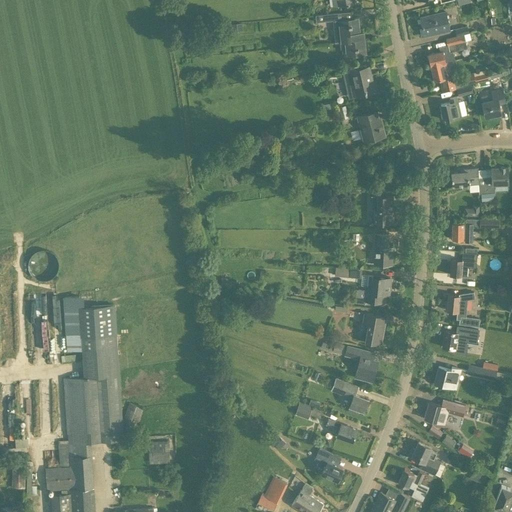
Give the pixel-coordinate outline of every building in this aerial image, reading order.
[(420,17),(424,36),(450,30),(445,11),(420,17)] [(344,41),(346,41),(346,37),(354,36),(353,33),(360,32),(358,17),(340,19),(339,13),(316,16),(317,23),(335,21),(337,42),(344,41)] [(232,32),(243,31),(242,23),(231,24),(232,25),(229,25),(230,30),(232,30),(232,32)] [(456,35),(469,31),(468,25),(455,29),(456,35)] [(346,41),(344,41),(346,56),(366,53),(364,31),(360,32),(353,33),(354,36),(346,37),(346,41)] [(429,54),(431,65),(448,61),(448,62),(455,60),(453,52),(468,48),(466,41),(472,40),(469,31),(456,35),(457,36),(446,39),(447,45),(439,47),(440,51),(429,54)] [(431,65),(434,80),(440,79),(442,91),(456,88),(453,75),(451,76),(448,62),(448,61),(431,65)] [(349,70),(352,84),(355,83),(357,93),(365,91),(365,93),(375,91),(373,80),(370,81),(367,66),(349,70)] [(460,76),(462,86),(489,80),(488,79),(502,76),(501,71),(487,74),(486,70),(460,76)] [(499,77),(492,79),(494,85),(501,84),(499,77)] [(458,96),(473,93),(471,85),(457,89),(458,96)] [(499,104),(506,103),(503,88),(491,91),(493,99),(482,101),(485,117),(501,113),(499,104)] [(450,102),(440,104),(444,119),(461,116),(457,96),(450,98),(450,102)] [(361,125),(364,124),(368,139),(385,134),(383,125),(381,125),(377,111),(359,116),(361,125)] [(281,140),(297,136),(295,129),(279,133),(281,140)] [(491,167),(492,176),(485,176),(487,199),(492,199),(495,192),(494,184),(508,183),(508,167),(491,167)] [(451,172),(453,186),(460,185),(460,187),(462,186),(463,189),(469,188),(469,184),(468,177),(478,176),(478,168),(460,169),(460,171),(451,172)] [(477,177),(478,193),(478,194),(481,194),(482,200),(487,199),(485,176),(477,177)] [(396,194),(370,194),(370,195),(372,195),(371,209),(374,209),(374,222),(392,223),(393,208),(391,208),(391,195),(396,195),(396,194)] [(452,223),(452,238),(463,239),(463,238),(465,238),(465,242),(473,242),(473,227),(480,227),(500,227),(500,219),(480,219),(466,219),(466,223),(463,223),(452,223)] [(374,251),(377,251),(376,264),(391,265),(392,247),(388,246),(388,233),(375,233),(374,251)] [(41,250),(40,250),(38,251),(36,251),(35,252),(34,253),(32,254),(31,256),(30,257),(30,259),(29,260),(29,262),(28,264),(28,266),(28,267),(29,269),(29,271),(30,272),(31,274),(32,275),(33,276),(35,278),(36,279),(38,279),(39,280),(41,280),(43,281),(45,281),(46,280),(48,280),(50,279),(51,279),(53,278),(54,277),(55,276),(56,275),(57,273),(58,272),(58,270),(59,269),(59,267),(59,266),(59,264),(59,262),(59,261),(58,259),(58,258),(57,256),(56,255),(55,254),(53,253),(52,252),(51,251),(49,250),(48,250),(46,250),(45,249),(43,249),(41,250)] [(450,274),(461,275),(467,276),(468,267),(476,268),(477,253),(465,252),(462,252),(462,259),(451,258),(450,274)] [(335,276),(362,278),(363,269),(336,267),(335,276)] [(364,300),(383,302),(384,294),(388,295),(390,277),(372,275),(368,275),(367,287),(365,287),(364,300)] [(459,295),(448,294),(447,303),(446,304),(446,308),(447,309),(447,310),(458,311),(457,319),(460,319),(459,324),(479,327),(480,318),(466,317),(468,300),(475,299),(474,292),(459,294),(459,295)] [(95,511),(92,442),(123,440),(117,333),(115,305),(67,308),(70,350),(85,349),(86,377),(65,378),(69,440),(58,441),(60,467),(46,468),(47,490),(68,489),(68,493),(51,494),(52,511),(95,511)] [(364,312),(362,322),(368,324),(365,341),(381,344),(386,317),(364,312)] [(457,332),(445,330),(442,346),(455,348),(457,339),(466,341),(466,342),(475,343),(478,330),(458,326),(457,332)] [(333,350),(333,351),(344,354),(346,345),(335,342),(331,341),(330,345),(328,345),(327,349),(333,350)] [(371,360),(374,352),(347,345),(344,355),(359,359),(354,377),(371,381),(376,362),(371,360)] [(79,354),(61,356),(62,362),(79,361),(79,354)] [(484,361),(483,367),(483,368),(497,371),(499,364),(484,361)] [(467,374),(495,381),(496,378),(511,381),(511,374),(497,371),(483,368),(483,367),(469,364),(467,374)] [(456,388),(461,369),(451,366),(451,369),(438,366),(434,382),(456,388)] [(331,390),(352,398),(349,406),(348,411),(355,414),(356,409),(363,411),(368,399),(356,394),(359,386),(336,377),(331,390)] [(424,417),(441,422),(444,411),(464,416),(467,406),(443,399),(441,405),(429,401),(424,417)] [(130,403),(123,422),(137,427),(144,408),(130,403)] [(320,417),(323,410),(313,407),(310,414),(320,417)] [(326,425),(333,427),(336,421),(328,418),(326,425)] [(496,425),(504,427),(505,420),(497,418),(496,425)] [(336,435),(353,441),(357,429),(341,423),(336,435)] [(428,431),(439,438),(443,432),(432,425),(428,431)] [(272,440),(280,449),(286,442),(277,434),(272,440)] [(442,440),(451,446),(455,441),(446,434),(442,440)] [(27,446),(29,446),(29,437),(15,438),(16,447),(12,447),(13,455),(19,454),(18,447),(27,446)] [(150,464),(170,463),(169,441),(148,442),(150,464)] [(412,447),(408,455),(423,461),(421,467),(434,474),(440,461),(433,458),(436,452),(430,450),(431,447),(418,441),(415,448),(412,447)] [(463,442),(458,450),(469,457),(474,449),(463,442)] [(332,453),(320,447),(314,461),(318,462),(317,465),(323,468),(321,473),(337,480),(342,468),(337,465),(328,461),(332,453)] [(25,488),(26,470),(12,469),(12,487),(25,488)] [(398,482),(408,487),(408,486),(414,489),(411,495),(422,500),(429,487),(420,483),(424,473),(419,471),(417,475),(404,469),(398,482)] [(482,473),(475,469),(470,478),(477,482),(482,473)] [(278,503),(288,483),(274,476),(267,490),(264,489),(258,502),(263,505),(271,509),(274,510),(277,503),(278,503)] [(302,511),(312,496),(309,494),(313,488),(305,482),(291,504),(302,511)] [(498,509),(505,511),(511,511),(511,492),(509,491),(510,488),(501,485),(493,504),(500,507),(498,509)] [(380,491),(369,511),(389,511),(391,510),(394,511),(401,511),(403,510),(409,497),(403,494),(400,492),(399,493),(396,499),(385,494),(380,491)] [(312,496),(302,511),(303,511),(316,511),(323,503),(312,496)]
